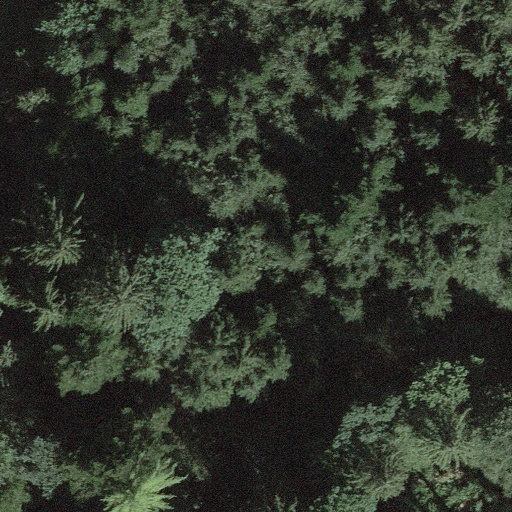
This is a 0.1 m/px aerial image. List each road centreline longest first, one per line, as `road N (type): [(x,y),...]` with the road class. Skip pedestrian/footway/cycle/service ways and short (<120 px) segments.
road 1 (track): [(0,380),(26,427),(66,465),(179,462),(250,428),(359,356),(511,308)]
road 2 (track): [(17,0),(15,67),(0,141)]
